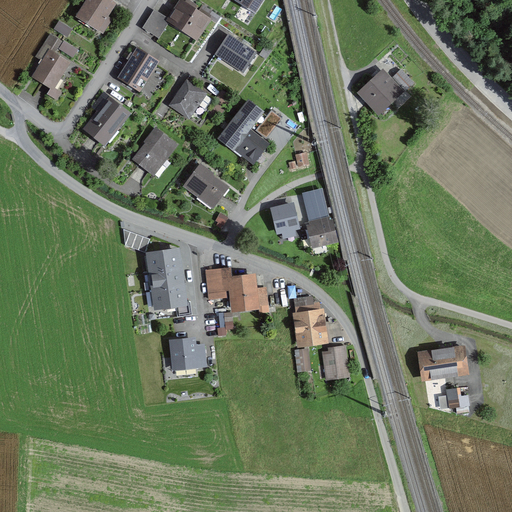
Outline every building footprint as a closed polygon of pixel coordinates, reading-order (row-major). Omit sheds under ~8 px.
[(111,0),(85,0),(75,16),(103,34),(113,19),(108,16),(117,3),(111,0)] [(212,20),(181,0),(180,0),(168,19),(154,9),(142,28),(159,39),(169,23),(197,42),(212,20)] [(264,0),(234,0),(255,13),(264,0)] [(58,21),(55,29),(70,34),(73,26),(58,21)] [(231,34),(216,54),(242,73),(257,54),(231,34)] [(138,48),(118,77),(139,91),(156,67),(159,63),(138,48)] [(72,64),(50,51),(34,77),(56,90),(72,64)] [(167,74),(156,67),(139,91),(150,99),(167,74)] [(384,70),(359,94),(380,116),(414,83),(402,70),(392,79),(384,70)] [(188,80),(170,105),(189,119),(207,94),(188,80)] [(97,111),(83,129),(105,147),(132,114),(104,92),(92,107),(97,111)] [(265,111),(248,99),(217,139),(252,166),(269,144),(251,129),(265,111)] [(268,136),(283,116),(272,108),(257,128),(268,136)] [(133,159),(154,176),(179,144),(156,126),(144,142),(145,143),(133,159)] [(296,153),(299,166),(311,163),(308,150),(296,153)] [(234,188),(202,164),(185,186),(217,210),(234,188)] [(322,188),(302,193),(309,220),(329,215),(322,188)] [(300,229),(294,202),(270,208),(277,235),(282,234),(283,239),(297,236),(295,230),(300,229)] [(309,221),(310,224),(306,225),(312,249),(339,242),(333,219),(329,219),(329,216),(309,221)] [(131,250),(136,236),(124,232),(124,247),(131,250)] [(136,236),(131,250),(144,254),(149,241),(136,236)] [(151,271),(183,266),(180,250),(148,255),(151,271)] [(186,287),(183,266),(151,271),(154,292),(186,287)] [(233,268),(204,271),(208,303),(232,300),(233,313),(268,310),(266,289),(258,290),(256,275),(234,278),(233,268)] [(189,307),(186,287),(154,292),(157,312),(189,307)] [(294,297),(294,308),(316,307),(315,295),(294,297)] [(326,345),(322,310),(295,314),(299,348),(326,345)] [(196,340),(171,342),(174,371),(207,368),(205,345),(196,346),(196,340)] [(347,347),(323,350),(326,379),(350,376),(347,347)] [(462,347),(422,353),(425,379),(445,376),(444,373),(466,369),(462,347)] [(457,388),(448,389),(450,408),(456,407),(457,413),(470,412),(467,395),(458,396),(457,388)]
